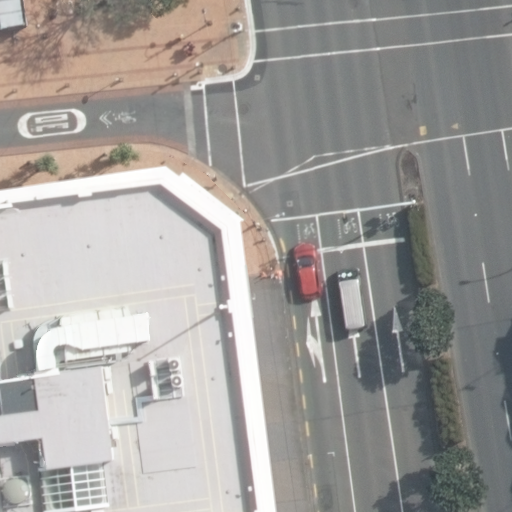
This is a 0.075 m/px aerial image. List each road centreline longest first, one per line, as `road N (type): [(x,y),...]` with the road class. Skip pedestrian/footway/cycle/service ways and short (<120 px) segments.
road 1 (primary): [(377,511),(322,97)]
road 2 (unclassified): [(322,97),(0,128)]
road 3 (primary): [(474,76),(511,267)]
road 4 (unclassified): [(474,76),(322,97)]
